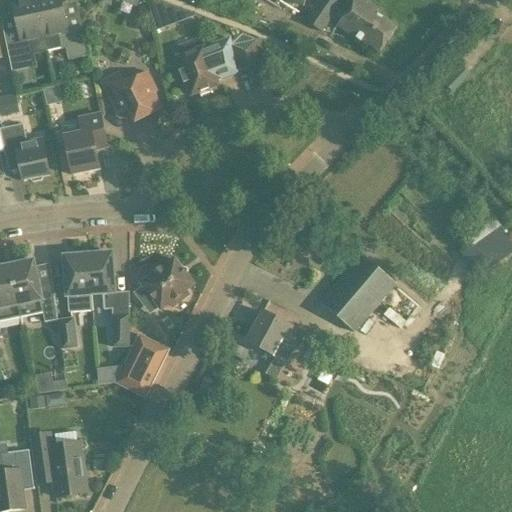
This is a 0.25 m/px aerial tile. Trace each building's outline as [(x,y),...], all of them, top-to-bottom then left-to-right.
[(36,68),(33,54),(47,51),(36,0),(13,0),(12,0),(21,42),(6,45),(12,73),(36,68)] [(61,0),(36,0),(47,51),(61,48),(62,50),(66,49),(68,61),(88,56),(82,29),(68,32),(62,4),(61,0)] [(318,0),(305,21),(323,33),(332,19),(338,23),(353,0),(318,0)] [(382,52),(398,28),(377,14),(379,11),(363,0),(357,0),(339,27),(354,37),(367,46),(369,43),(382,52)] [(243,34),(232,46),(237,70),(263,64),(258,40),(257,40),(243,34)] [(237,70),(232,46),(231,39),(204,50),(204,49),(178,59),(179,63),(174,66),(185,94),(191,92),(192,96),(218,86),(217,82),(233,75),(231,72),(237,70)] [(129,110),(136,122),(161,110),(153,94),(157,92),(147,74),(124,85),(119,74),(102,83),(119,115),(129,110)] [(0,98),(0,124),(2,124),(0,118),(23,112),(17,94),(0,98)] [(65,137),(73,176),(100,170),(95,142),(106,140),(101,115),(79,120),(82,134),(65,137)] [(42,181),(43,178),(50,176),(42,140),(27,143),(23,125),(0,129),(0,131),(5,153),(17,151),(23,182),(30,181),(33,183),(42,181)] [(474,272),(478,278),(511,253),(511,243),(501,228),(502,228),(488,209),(476,218),(460,229),(472,245),(461,254),(474,272)] [(99,255),(88,256),(91,296),(103,295),(105,311),(117,310),(112,254),(110,254),(108,251),(100,252),(99,255)] [(68,254),(67,257),(64,257),(69,313),(81,312),(80,297),(91,296),(88,256),(78,256),(76,254),(68,254)] [(355,334),(397,285),(361,255),(333,287),(322,278),(308,294),(355,334)] [(175,261),(167,267),(164,263),(147,275),(150,279),(143,285),(161,309),(169,303),(172,307),(188,295),(185,291),(193,285),(175,261)] [(34,262),(10,267),(21,318),(43,314),(45,323),(58,321),(52,283),(38,286),(34,262)] [(0,330),(0,322),(21,318),(10,267),(0,268),(0,331),(0,330)] [(298,348),(304,336),(289,328),(290,327),(263,312),(247,342),(274,357),(283,340),(298,348)] [(129,316),(113,316),(113,348),(129,348),(129,316)] [(78,348),(74,319),(58,321),(62,350),(78,348)] [(165,354),(136,340),(114,384),(143,399),(165,354)] [(66,382),(53,383),(54,392),(67,390),(66,382)] [(36,487),(54,484),(56,498),(87,494),(80,444),(53,448),(51,433),(29,436),(36,487)] [(29,451),(8,454),(7,445),(0,445),(0,511),(8,511),(25,510),(22,492),(34,491),(29,451)]
